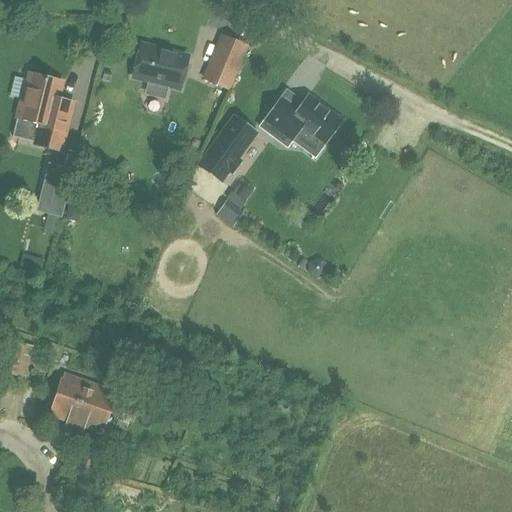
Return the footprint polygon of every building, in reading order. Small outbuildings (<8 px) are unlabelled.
[(228,89),(247,47),(222,37),(204,79),(228,89)] [(181,89),(189,57),(143,46),(135,77),(181,89)] [(108,83),(111,74),(104,72),(101,81),(108,83)] [(53,119),(62,82),(30,74),(24,99),(21,99),(17,116),(41,123),(36,144),(61,150),(67,123),(53,119)] [(290,145),(306,158),(319,137),(338,150),(356,127),(340,116),(347,108),(319,90),(293,121),(304,130),(290,145)] [(245,144),(225,131),(204,171),(218,184),(245,144)] [(72,171),(49,165),(37,211),(61,217),(72,171)] [(217,215),(234,228),(244,214),(228,202),(217,215)] [(35,261),(24,258),(22,265),(37,269),(38,263),(34,262),(35,261)] [(296,265),(303,269),(307,262),(300,259),(296,265)] [(0,368),(27,376),(35,348),(3,339),(0,349),(0,368)] [(100,433),(114,392),(66,375),(51,415),(100,433)] [(96,475),(106,447),(88,441),(82,457),(77,455),(72,467),(96,475)]
